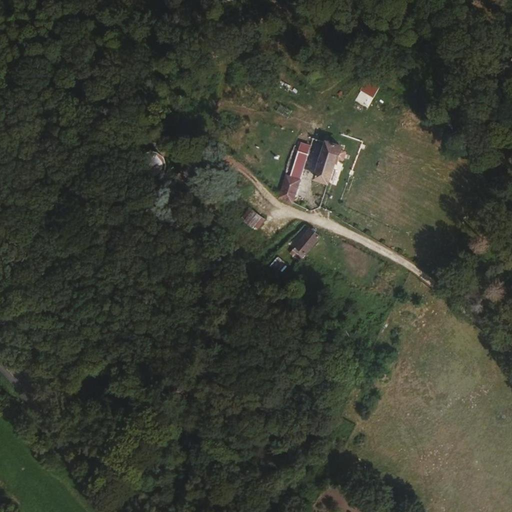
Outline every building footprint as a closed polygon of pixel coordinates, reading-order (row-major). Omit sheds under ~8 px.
[(372,95),(361,89),(353,102),(364,109),(372,95)] [(328,183),(334,161),(337,162),(341,148),(326,143),(316,179),(328,183)] [(166,168),(168,163),(167,158),(165,154),(161,150),(156,148),(151,148),(146,150),(143,154),(141,157),(140,160),(140,165),(143,170),(145,172),(148,174),(153,176),(158,175),(163,172),(166,168)] [(296,179),(301,166),(297,164),(301,152),(298,150),(289,177),(296,179)] [(291,203),(299,180),(296,179),(289,177),(285,176),(279,197),(291,203)] [(306,255),(321,234),(309,227),(295,247),(306,255)] [(304,294),(304,293),(304,289),(303,288),(301,285),(297,284),(294,285),(291,288),(291,289),(290,293),(291,294),(293,297),(295,298),(298,298),(302,297),(304,294)]
